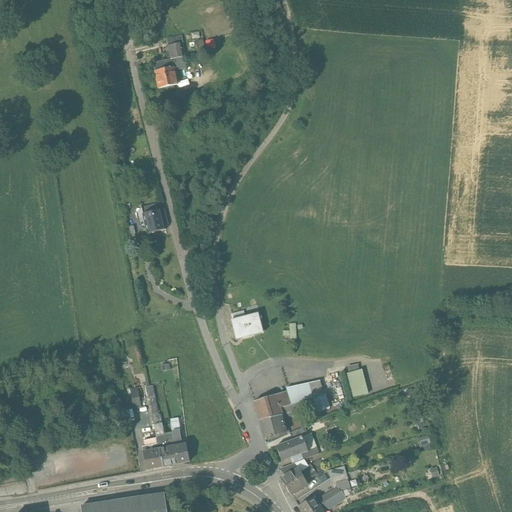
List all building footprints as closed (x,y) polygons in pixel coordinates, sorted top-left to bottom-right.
[(173,69),(174,72),(176,72),(174,64),(182,63),(178,45),(167,47),(171,69),(173,69)] [(154,72),(159,90),(166,88),(167,91),(174,89),(173,86),(177,86),(174,72),(173,69),(171,69),(154,72)] [(142,208),(143,215),(160,210),(159,204),(142,208)] [(160,210),(143,215),(148,234),(165,230),(164,226),(168,225),(165,214),(161,214),(160,210)] [(233,322),(245,319),(243,313),(231,316),(233,322)] [(233,322),(232,322),(237,340),(262,333),(258,315),(245,319),(233,322)] [(356,398),(372,393),(364,369),(348,374),(356,398)] [(319,382),(287,390),(288,393),(292,405),(313,399),(324,396),(319,382)] [(157,441),(163,439),(153,387),(147,388),(157,441)] [(280,409),(292,405),(288,393),(285,394),(283,387),(279,388),(281,395),(276,396),(280,409)] [(138,390),(131,391),(135,409),(141,408),(138,390)] [(254,403),(259,422),(273,418),(281,417),(282,416),(280,409),(276,396),(254,403)] [(329,410),(324,396),(313,399),(318,414),(329,410)] [(259,422),(264,439),(285,433),(281,417),(273,418),(259,422)] [(304,427),(289,434),(292,440),(301,437),(302,437),(307,435),(304,427)] [(172,437),(174,447),(178,464),(189,462),(185,445),(181,445),(178,430),(172,431),(172,437)] [(430,435),(420,438),(422,447),(433,444),(430,435)] [(159,450),(174,447),(172,437),(163,439),(157,441),(156,441),(158,450),(159,450)] [(275,447),(281,462),(301,455),(307,452),(307,451),(302,437),(301,437),(292,440),(275,447)] [(162,467),(178,464),(174,447),(159,450),(162,467)] [(307,452),(301,455),(303,460),(318,454),(316,448),(307,451),(307,452)] [(147,470),(162,467),(159,450),(158,450),(143,453),(147,470)] [(311,466),(300,473),(303,477),(314,470),(311,466)] [(297,469),(280,480),(285,488),(303,477),(300,473),(297,469)] [(303,477),(305,482),(316,475),(314,470),(303,477)] [(305,482),(303,477),(285,488),(291,496),(308,486),(305,482)] [(316,501),(319,506),(330,499),(329,497),(327,494),(316,501)] [(119,502),(81,507),(81,511),(166,511),(164,495),(142,498),(141,497),(137,497),(137,499),(133,500),(133,498),(128,499),(128,500),(124,501),(124,500),(119,500),(119,502)] [(305,502),(298,506),(300,510),(299,510),(299,511),(309,511),(319,506),(316,501),(314,497),(306,502),(305,502)] [(330,499),(319,506),(322,511),(333,504),(332,501),(330,499)]
